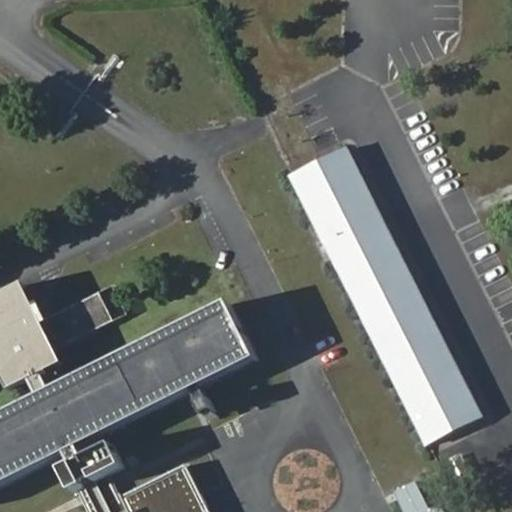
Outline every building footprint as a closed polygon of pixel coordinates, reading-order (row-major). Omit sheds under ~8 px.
[(490,420),(353,144),(293,174),(430,449),(490,420)] [(67,365),(59,347),(130,314),(118,287),(44,321),(27,283),(0,295),(0,376),(6,374),(13,390),(67,365)] [(0,486),(261,355),(233,299),(0,415),(0,486)] [(213,511),(191,465),(95,511),(213,511)] [(447,511),(443,504),(433,509),(420,480),(396,491),(396,493),(405,511),(447,511)]
